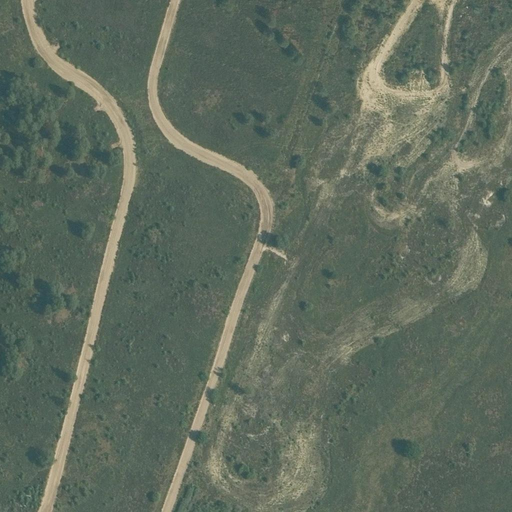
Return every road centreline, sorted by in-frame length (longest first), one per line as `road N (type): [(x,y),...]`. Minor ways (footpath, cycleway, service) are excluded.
road 1 (track): [(175,0),(152,101),(173,129),(253,179),(268,218),(168,511)]
road 2 (track): [(26,0),(29,30),(117,107),(137,164),(43,511)]
